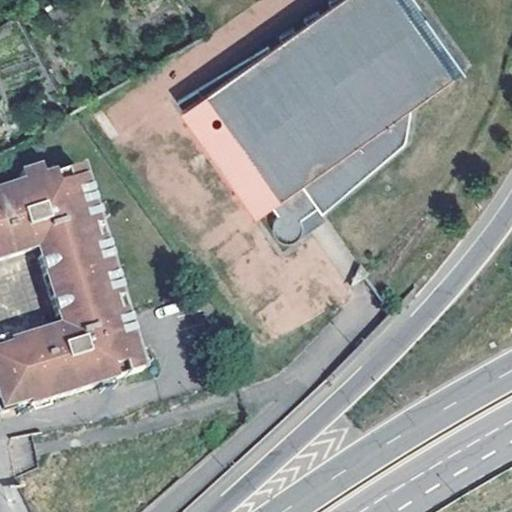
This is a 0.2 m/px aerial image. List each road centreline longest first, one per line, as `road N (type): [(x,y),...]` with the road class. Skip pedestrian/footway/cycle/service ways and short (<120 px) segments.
road 1 (trunk): [(511,204),(450,287),(215,511)]
road 2 (trunk): [(511,372),(281,511)]
road 3 (unknown): [(0,443),(179,401)]
road 4 (trunk): [(361,511),(511,421)]
